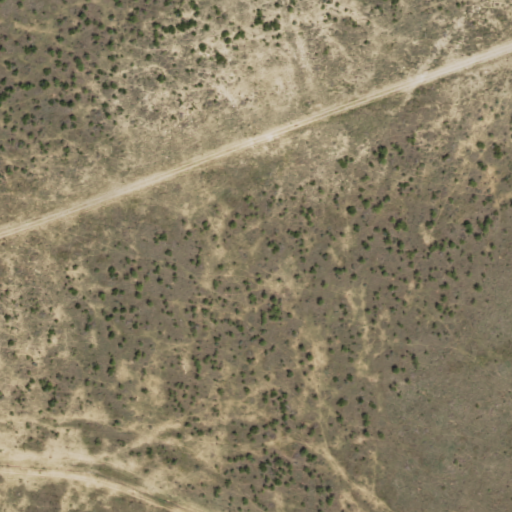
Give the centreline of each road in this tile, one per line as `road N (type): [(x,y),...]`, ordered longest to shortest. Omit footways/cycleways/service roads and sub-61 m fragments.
road 1 (track): [(300,482),(310,346),(415,114),(405,28),(370,0)]
road 2 (track): [(0,461),(175,457),(300,482),(339,511)]
